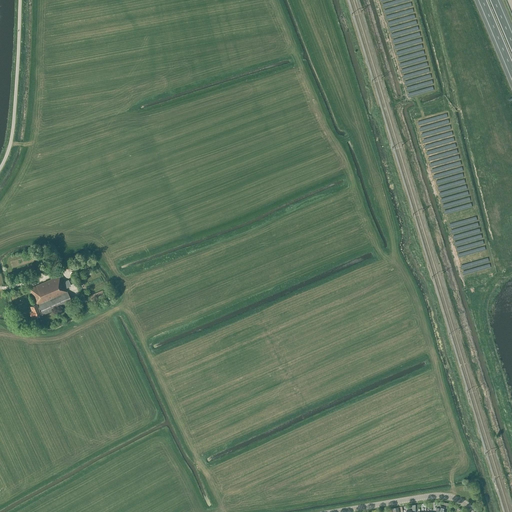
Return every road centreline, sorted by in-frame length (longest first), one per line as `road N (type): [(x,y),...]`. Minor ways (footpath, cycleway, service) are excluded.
road 1 (unclassified): [(19,0),(12,127),(0,168)]
road 2 (unclassified): [(336,511),(438,495),(474,511)]
